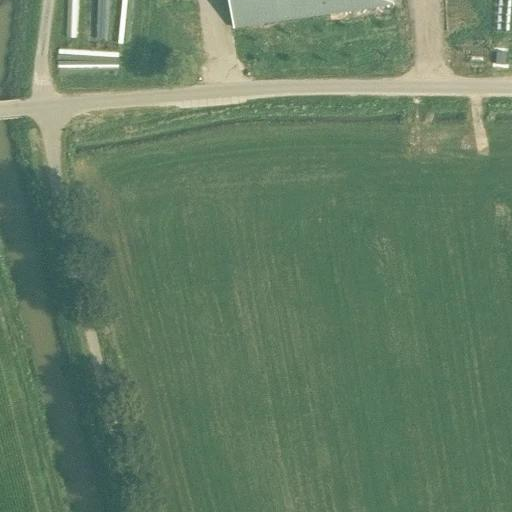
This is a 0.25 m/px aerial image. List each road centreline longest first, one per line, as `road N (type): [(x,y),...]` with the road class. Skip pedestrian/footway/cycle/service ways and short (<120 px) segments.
road 1 (unclassified): [(511,89),(276,84),(46,106)]
road 2 (unclassified): [(135,511),(77,282),(46,106)]
